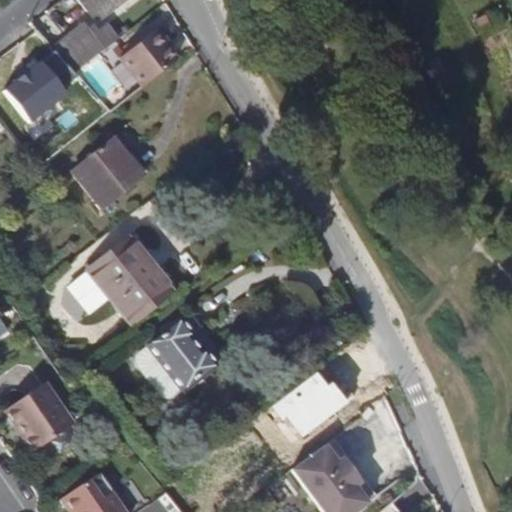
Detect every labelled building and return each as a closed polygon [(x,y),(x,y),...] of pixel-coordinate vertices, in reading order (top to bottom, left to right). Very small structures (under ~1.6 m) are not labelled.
[(78,0),(93,18),(98,14),(102,20),(127,0),(78,0)] [(486,20),(476,25),(483,37),(492,32),(486,20)] [(74,76),(117,41),(105,27),(96,33),(92,28),(86,32),(82,28),(53,49),(74,76)] [(139,90),(171,66),(161,52),(164,50),(152,35),(118,62),(139,90)] [(440,65),(430,70),(437,82),(446,77),(440,65)] [(112,141),(71,173),(101,210),(142,178),(112,141)] [(489,160),(480,165),(486,177),(496,172),(489,160)] [(137,268),(144,261),(127,239),(87,271),(131,326),(162,300),(137,268)] [(170,294),(144,261),(137,268),(162,300),(170,294)] [(178,319),(145,346),(183,393),(215,367),(178,319)] [(366,386),(386,371),(381,361),(360,377),(366,386)] [(314,375),(260,416),(274,435),(328,393),(314,375)] [(17,432),(26,446),(66,418),(38,378),(0,403),(0,407),(8,419),(12,416),(20,429),(17,432)] [(325,449),(292,473),(314,502),(352,474),(343,462),(337,466),(325,449)] [(488,466),(503,497),(511,491),(511,481),(501,459),(488,466)] [(352,474),(314,502),(321,511),(360,511),(368,507),(355,490),(361,486),(352,474)] [(60,502),(67,511),(121,511),(97,476),(60,502)] [(489,507),(490,511),(502,511),(506,510),(501,500),(489,507)]
